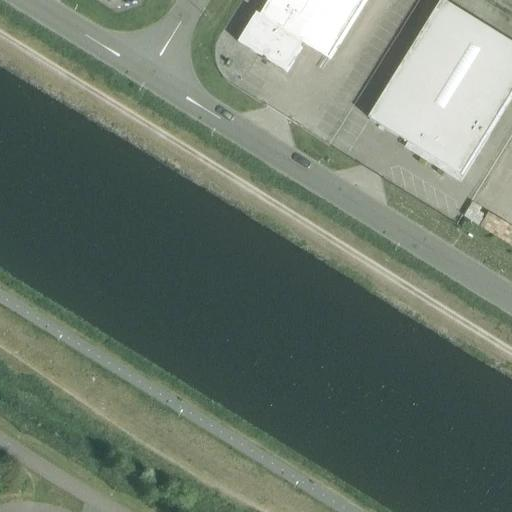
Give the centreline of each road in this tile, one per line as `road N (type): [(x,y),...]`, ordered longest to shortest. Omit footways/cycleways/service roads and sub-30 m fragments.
road 1 (unclassified): [(511,300),(154,78)]
road 2 (unclassified): [(154,78),(27,0)]
